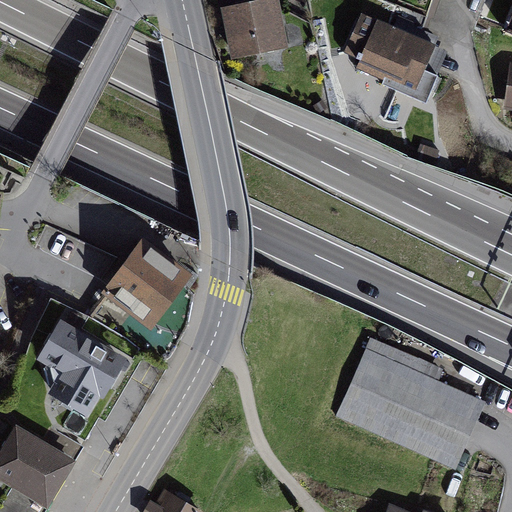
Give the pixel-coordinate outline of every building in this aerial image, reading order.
[(273,0),(262,0),(213,11),(224,62),(284,49),(273,0)] [(431,91),(449,44),(368,14),(350,61),(431,91)] [(152,233),(110,286),(156,321),(197,268),(152,233)] [(135,352),(67,313),(42,357),(64,369),(50,394),(96,420),(135,352)] [(367,342),(336,416),(458,467),(489,392),(367,342)] [(26,419),(0,461),(0,471),(52,503),(82,454),(26,419)] [(198,511),(159,489),(145,511),(198,511)]
